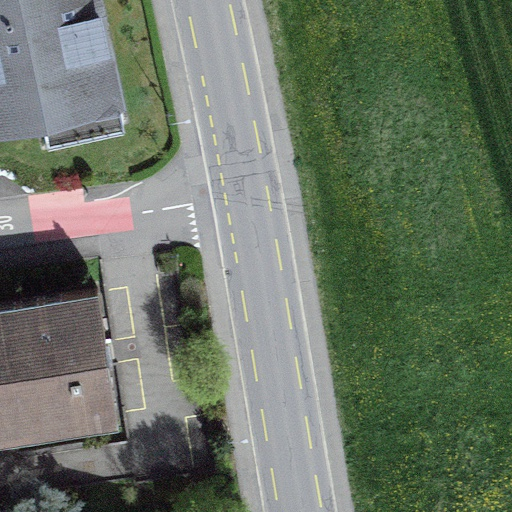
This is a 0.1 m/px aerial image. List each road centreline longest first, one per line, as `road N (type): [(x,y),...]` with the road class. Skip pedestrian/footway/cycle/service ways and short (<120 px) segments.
road 1 (tertiary): [(249,200),(304,511)]
road 2 (residential): [(249,200),(0,229)]
road 3 (tertiary): [(209,0),(249,200)]
